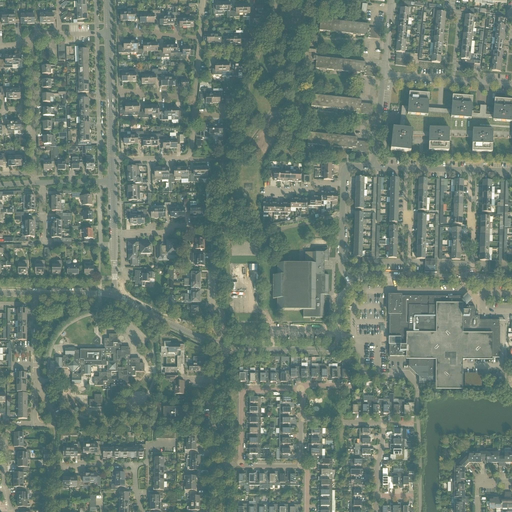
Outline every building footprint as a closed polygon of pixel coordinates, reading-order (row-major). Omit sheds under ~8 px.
[(213,15),(218,15),(223,15),(223,11),(223,3),(216,4),(216,9),(213,9),(213,15)] [(230,12),(230,3),(223,3),(223,11),(227,11),(227,15),(227,18),(230,18),(233,18),(233,12),(230,12)] [(249,5),(242,6),(243,14),(243,17),(249,17),(249,20),(253,20),(253,13),(250,13),(249,5)] [(233,18),(239,18),(239,14),(243,14),(242,6),(236,6),(236,12),(233,12),(233,18)] [(415,7),(405,6),(404,6),(405,7),(405,9),(400,8),(400,15),(412,16),(412,7),(415,7)] [(255,13),(253,13),(253,20),(259,19),(263,18),(263,15),(262,10),(262,7),(255,7),(255,13)] [(39,8),(37,8),(37,12),(37,20),(37,19),(40,19),(40,24),(47,24),(46,12),(38,12),(38,10),(39,10),(39,8)] [(170,12),(167,12),(167,17),(167,25),(174,25),(173,20),(176,19),(176,13),(176,8),(172,8),(173,13),(170,14),(170,12)] [(127,21),(127,13),(127,9),(117,10),(117,16),(120,16),(121,21),(127,21)] [(134,22),(134,21),(134,15),(137,15),(137,9),(131,9),(131,13),(127,13),(127,21),(132,21),(132,22),(134,22)] [(140,9),(137,9),(137,15),(140,15),(140,23),(147,23),(147,15),(147,12),(143,12),(140,12),(140,9)] [(444,19),(445,13),(443,13),(443,10),(438,10),(433,9),(432,18),(436,19),(444,19)] [(14,12),(8,13),(9,25),(15,25),(15,20),(18,19),(18,21),(18,12),(18,10),(14,10),(14,12)] [(51,11),(46,12),(47,24),(54,24),(53,20),(57,20),(56,11),(51,11)] [(147,23),(154,23),(154,17),(157,17),(157,11),(150,11),(151,15),(147,15),(147,23)] [(160,14),(160,11),(157,11),(157,17),(160,17),(160,26),(167,25),(167,17),(163,18),(163,14),(160,14)] [(8,13),(0,12),(0,19),(2,20),(2,25),(9,25),(8,13)] [(27,12),(18,12),(18,21),(18,19),(21,19),(21,24),(28,24),(27,12)] [(37,12),(27,12),(28,24),(34,24),(34,19),(37,19),(37,20),(37,12)] [(180,16),(180,13),(176,13),(176,19),(179,19),(180,28),(186,28),(186,19),(183,20),(183,16),(180,16)] [(475,16),(475,14),(469,13),(468,16),(466,15),(465,22),(474,23),(474,16),(475,16)] [(87,14),(77,14),(77,23),(83,23),(84,23),(84,20),(87,20),(87,14)] [(186,28),(193,27),(193,21),(196,21),(197,16),(190,16),(190,19),(186,19),(186,28)] [(505,26),(506,20),(504,19),(504,17),(499,16),(493,16),(493,19),(495,19),(494,25),(505,26)] [(321,20),(320,31),(368,35),(367,38),(380,39),(381,29),(369,28),(370,24),(321,20)] [(207,32),(207,29),(204,29),(204,35),(207,35),(207,44),(214,43),(214,35),(210,35),(210,32),(207,32)] [(214,43),(221,43),(220,38),(223,37),(223,31),(223,29),(217,29),(217,35),(214,35),(214,43)] [(227,34),(227,31),(223,31),(223,37),(226,37),(227,46),(233,46),(233,34),(227,34)] [(236,34),(235,33),(234,34),(233,34),(233,46),(240,46),(240,40),(243,40),(243,34),(236,34)] [(247,36),(247,34),(243,34),(243,40),(246,40),(246,48),(253,48),(253,40),(250,40),(249,36),(247,36)] [(322,40),(320,62),(345,64),(344,67),(369,70),(371,49),(350,47),(350,43),(322,40)] [(121,54),(131,53),(130,42),(124,42),(124,48),(121,48),(121,54)] [(137,50),(137,42),(130,42),(131,53),(137,53),(137,56),(141,56),(140,50),(137,50)] [(141,56),(147,56),(147,52),(150,52),(150,44),(143,44),(143,50),(140,50),(141,56)] [(157,52),(157,44),(150,44),(150,52),(154,52),(154,55),(157,55),(157,58),(160,58),(160,52),(157,52)] [(163,52),(160,52),(160,58),(167,58),(170,58),(170,54),(170,46),(163,46),(163,52)] [(177,46),(170,46),(170,54),(170,58),(174,58),(177,57),(177,60),(180,60),(180,53),(177,53),(177,46)] [(85,50),(85,47),(78,47),(78,50),(78,56),(88,56),(88,50),(85,50)] [(193,51),(190,51),(190,47),(183,48),(183,53),(180,53),(180,60),(181,60),(186,60),(186,56),(190,56),(193,57),(194,51),(193,51)] [(462,53),(461,59),(463,60),(463,63),(468,63),(474,64),(475,61),(473,60),(474,54),(470,54),(462,53)] [(12,68),(12,56),(5,57),(5,62),(3,62),(2,62),(3,69),(12,68)] [(19,60),(19,56),(12,56),(12,68),(22,68),(22,60),(19,60)] [(212,76),(217,76),(222,75),(222,64),(215,64),(215,70),(212,70),(212,76)] [(229,64),(222,64),(222,75),(222,77),(232,77),(232,71),(229,71),(229,64)] [(235,71),(232,71),(232,77),(238,77),(238,73),(242,73),(245,73),(247,68),(242,68),(242,65),(235,65),(235,71)] [(42,75),(47,74),(50,74),(50,70),(53,70),(53,66),(42,67),(42,75)] [(122,82),(129,82),(129,73),(129,70),(128,70),(128,74),(125,74),(125,70),(119,70),(119,77),(122,76),(122,82)] [(129,73),(129,82),(136,82),(136,76),(139,76),(138,70),(132,70),(129,70),(129,73)] [(142,84),(149,84),(148,76),(148,74),(145,74),(145,70),(142,70),(138,70),(139,76),(142,76),(142,84)] [(149,84),(155,84),(155,78),(158,78),(158,72),(158,70),(153,70),(152,71),(152,76),(148,76),(149,84)] [(162,75),(162,72),(158,72),(158,78),(161,78),(161,87),(168,86),(168,75),(162,75)] [(173,74),(168,75),(168,78),(168,86),(175,86),(175,83),(178,83),(178,80),(178,74),(178,72),(173,72),(173,74)] [(181,76),(181,74),(178,74),(178,80),(181,80),(181,89),(188,89),(188,81),(185,81),(184,76),(181,76)] [(43,89),(48,88),(51,88),(51,84),(53,84),(53,80),(42,81),(43,89)] [(228,85),(222,85),(222,89),(222,92),(223,98),(226,98),(226,105),(233,105),(233,97),(229,97),(229,93),(229,92),(227,92),(226,89),(228,87),(228,85)] [(9,87),(3,87),(4,94),(6,94),(6,96),(7,99),(13,99),(13,90),(9,90),(9,87)] [(17,90),(13,90),(13,99),(20,99),(20,95),(23,95),(23,87),(18,87),(17,87),(17,90)] [(89,93),(88,87),(79,87),(76,87),(77,96),(79,96),(86,96),(86,93),(89,93)] [(203,95),(200,95),(200,100),(203,100),(203,98),(206,98),(206,104),(213,104),(213,95),(213,92),(206,92),(206,89),(203,89),(203,95)] [(213,95),(213,104),(220,104),(220,98),(223,98),(222,92),(213,92),(213,95)] [(429,94),(426,94),(409,93),(408,107),(407,115),(427,117),(428,109),(429,94)] [(53,94),(43,94),(43,103),(48,102),(50,102),(53,102),(53,98),(53,94)] [(86,99),(86,96),(79,96),(79,99),(79,105),(89,105),(89,99),(86,99)] [(471,120),(471,112),(472,98),(452,96),(451,110),(451,119),(471,120)] [(511,123),(511,100),(496,99),(495,114),(494,122),(511,123)] [(316,103),(313,125),(338,127),(337,131),(363,134),(365,112),(343,109),(344,106),(316,103)] [(132,116),(132,104),(125,105),(125,111),(122,111),(122,116),(129,116),(132,116)] [(139,113),(139,104),(132,104),(132,116),(136,116),(139,116),(139,119),(142,119),(142,113),(139,113)] [(159,112),(158,106),(152,107),(152,115),(152,117),(155,117),(155,118),(158,118),(158,121),(162,121),(162,115),(162,112),(159,112)] [(467,138),(472,138),(472,130),(492,131),(492,138),(494,138),(494,136),(497,136),(497,139),(501,139),(501,137),(504,137),(504,139),(508,139),(508,137),(510,137),(510,139),(511,138),(511,123),(494,122),(495,114),(492,113),(492,115),(486,115),(486,113),(487,106),(480,106),(480,112),(480,113),(479,114),(473,114),(473,112),(471,112),(471,120),(451,119),(451,110),(428,109),(427,117),(407,115),(408,107),(402,107),(399,129),(413,130),(412,136),(429,137),(429,129),(449,130),(449,137),(451,137),(451,135),(454,135),(454,137),(458,137),(458,135),(460,135),(460,138),(464,138),(464,136),(467,136),(467,138)] [(142,119),(148,118),(148,115),(152,115),(152,107),(145,107),(145,113),(142,113),(142,119)] [(162,121),(168,121),(168,117),(171,117),(171,109),(164,109),(165,115),(162,115),(162,121)] [(178,112),(178,109),(171,109),(171,117),(171,121),(178,121),(178,123),(181,123),(181,117),(182,117),(182,112),(178,112)] [(5,128),(4,128),(5,135),(11,135),(14,134),(14,131),(14,122),(7,122),(7,126),(7,128),(5,128)] [(21,122),(14,122),(14,131),(14,134),(18,134),(19,134),(24,134),(24,126),(21,126),(21,122)] [(48,122),(43,123),(44,131),(49,130),(51,130),(54,130),(54,123),(54,122),(53,122),(51,122),(48,122)] [(201,138),(206,138),(209,138),(209,135),(218,135),(223,135),(222,129),(226,129),(226,122),(222,122),(222,126),(216,126),(216,127),(215,127),(214,126),(213,126),(212,127),(209,127),(209,124),(201,124),(201,131),(203,131),(203,138),(201,138)] [(410,152),(412,136),(413,130),(399,129),(393,128),(390,150),(410,152)] [(448,151),(449,137),(449,130),(429,129),(429,137),(428,151),(448,151)] [(124,130),(120,130),(121,136),(124,136),(124,144),(131,144),(130,136),(127,136),(127,132),(124,133),(124,130)] [(472,130),(472,138),(472,152),(492,153),(492,138),(492,131),(472,130)] [(137,145),(137,144),(137,138),(140,138),(140,132),(130,132),(130,136),(131,144),(134,144),(134,145),(137,145)] [(144,135),(144,132),(140,132),(140,138),(143,138),(143,147),(150,147),(150,138),(147,138),(147,135),(144,135)] [(368,156),(369,142),(357,141),(358,137),(308,133),(307,145),(352,149),(352,151),(365,152),(365,156),(368,156)] [(150,147),(157,146),(157,141),(160,141),(160,134),(150,135),(150,138),(150,147)] [(163,137),(163,134),(160,134),(160,141),(163,141),(163,149),(170,149),(170,140),(166,141),(166,137),(163,137)] [(170,137),(170,140),(170,149),(177,149),(177,143),(183,143),(183,135),(179,135),(179,137),(170,137)] [(51,136),(44,137),(44,141),(43,141),(43,144),(44,144),(44,145),(50,145),(50,147),(54,147),(56,147),(56,143),(54,143),(53,136),(51,136)] [(78,145),(81,145),(86,145),(86,142),(90,142),(90,136),(80,136),(80,140),(78,140),(78,145)] [(47,156),(43,156),(43,158),(43,160),(43,161),(43,170),(44,170),(44,172),(47,172),(47,170),(51,170),(51,169),(54,168),(54,162),(54,158),(54,147),(50,147),(46,147),(46,151),(51,151),(51,162),(47,162),(47,159),(47,156)] [(56,147),(54,147),(54,158),(58,158),(58,162),(58,165),(58,170),(66,170),(66,165),(66,163),(62,163),(62,159),(60,159),(60,158),(58,158),(58,156),(58,147),(56,147)] [(15,154),(5,154),(6,161),(8,161),(8,163),(9,166),(15,166),(15,154)] [(20,154),(15,154),(15,166),(22,166),(22,162),(25,162),(27,162),(26,154),(25,154),(20,154)] [(86,159),(86,161),(86,165),(86,170),(94,169),(94,158),(86,159)] [(128,174),(139,174),(139,168),(142,167),(142,164),(136,164),(136,167),(128,167),(128,174)] [(171,183),(175,183),(175,180),(181,180),(181,168),(174,169),(174,177),(171,177),(171,183)] [(191,183),(191,176),(188,176),(188,168),(181,168),(181,180),(181,183),(188,183),(191,183)] [(194,176),(191,176),(191,183),(194,183),(197,183),(197,179),(201,179),(200,168),(193,168),(194,175),(194,176)] [(210,176),(208,176),(207,168),(200,168),(201,179),(207,179),(208,185),(211,185),(210,176)] [(152,184),(155,184),(155,181),(162,180),(161,169),(154,169),(155,177),(152,177),(152,184)] [(169,177),(168,169),(161,169),(162,180),(168,180),(168,183),(171,183),(171,177),(169,177)] [(279,182),(279,172),(279,169),(271,169),(270,178),(274,179),(274,181),(279,182)] [(139,181),(139,174),(128,174),(128,181),(136,181),(136,184),(142,184),(142,181),(139,181)] [(128,194),(140,194),(140,187),(143,187),(142,184),(136,184),(136,187),(128,187),(128,194)] [(83,197),(83,193),(72,193),(72,194),(72,198),(80,198),(80,201),(83,201),(83,206),(87,206),(92,206),(92,196),(83,197)] [(197,217),(197,206),(197,202),(190,202),(190,203),(187,203),(187,209),(190,209),(190,217),(197,217)] [(197,217),(204,217),(204,209),(207,209),(207,202),(203,202),(203,206),(197,206),(197,217)] [(158,218),(165,218),(165,210),(168,210),(167,203),(164,203),(164,207),(158,207),(158,218)] [(171,206),(171,203),(167,203),(168,210),(170,210),(171,218),(178,218),(177,206),(171,206)] [(178,218),(185,217),(184,209),(187,209),(187,203),(184,203),(184,206),(177,206),(178,218)] [(151,207),(151,204),(148,204),(148,210),(151,210),(151,218),(158,218),(158,207),(151,207)] [(0,209),(0,222),(2,223),(2,219),(5,219),(5,214),(14,214),(14,213),(14,210),(2,210),(0,209)] [(130,213),(130,210),(127,210),(127,217),(130,217),(130,225),(137,225),(137,213),(130,213)] [(137,225),(144,224),(144,216),(147,216),(147,210),(144,210),(144,213),(137,213),(137,225)] [(81,221),(92,221),(92,213),(81,213),(81,221)] [(52,221),(51,230),(62,230),(62,226),(63,226),(63,221),(72,221),(72,217),(63,217),(59,217),(59,221),(56,221),(52,221)] [(51,230),(51,238),(53,238),(62,238),(62,232),(64,232),(64,230),(62,230),(51,230)] [(81,230),(80,230),(80,234),(81,234),(84,234),(84,239),(84,243),(86,243),(90,243),(90,239),(93,239),(92,230),(87,230),(81,230)] [(192,241),(192,245),(195,245),(195,250),(199,250),(204,250),(204,241),(201,241),(201,240),(201,236),(192,236),(192,241)] [(176,253),(176,246),(176,241),(167,241),(167,247),(162,247),(162,244),(157,244),(157,260),(162,260),(162,256),(168,256),(168,254),(176,253)] [(140,251),(139,242),(129,242),(129,243),(128,243),(128,245),(129,245),(129,246),(128,246),(128,260),(130,260),(131,266),(139,266),(139,257),(137,257),(137,251),(140,251)] [(144,245),(144,242),(139,242),(140,251),(141,251),(141,254),(151,254),(151,245),(144,245)] [(305,253),(305,264),(315,264),(315,276),(324,276),(324,270),(324,264),(324,262),(328,262),(328,260),(328,249),(315,249),(315,251),(315,253),(305,253)] [(204,266),(204,257),(197,257),(197,253),(192,253),(192,263),(195,263),(195,266),(204,266)] [(27,271),(27,266),(27,261),(22,261),(22,265),(18,265),(18,269),(18,274),(26,274),(26,271),(27,271)] [(44,266),(44,261),(39,261),(39,265),(35,265),(35,274),(43,274),(43,271),(44,271),(44,266)] [(61,271),(61,266),(61,261),(56,261),(56,265),(52,265),(52,275),(60,275),(60,271),(61,271)] [(13,266),(13,262),(0,262),(0,266),(0,265),(0,273),(0,274),(0,269),(3,269),(3,266),(13,266)] [(78,275),(78,264),(73,264),(73,263),(70,263),(70,262),(66,262),(66,266),(67,266),(67,267),(67,270),(67,275),(78,275)] [(93,275),(93,263),(84,263),(84,275),(93,275)] [(273,298),(273,299),(277,299),(277,310),(278,310),(281,311),(283,311),(284,311),(285,311),(303,311),(303,318),(308,318),(309,318),(311,318),(311,320),(312,320),(312,321),(313,321),(314,321),(315,321),(315,320),(315,318),(324,318),(324,298),(324,295),(329,295),(329,292),(329,287),(328,287),(328,286),(328,276),(324,276),(315,276),(315,264),(305,264),(299,264),(277,264),(277,265),(278,265),(278,276),(273,276),(273,287),(273,298)] [(154,280),(154,274),(143,273),(144,272),(135,271),(134,278),(133,277),(133,279),(134,279),(134,282),(135,282),(135,286),(145,287),(145,283),(149,283),(149,280),(154,280)] [(200,283),(200,278),(200,273),(195,273),(191,273),(191,278),(191,280),(187,280),(184,280),(184,283),(200,283)] [(389,343),(389,344),(389,356),(399,357),(400,357),(403,357),(404,357),(405,357),(409,357),(409,363),(409,367),(410,369),(417,375),(419,377),(419,378),(419,383),(427,384),(438,384),(438,385),(438,387),(459,387),(459,386),(459,381),(459,377),(459,360),(459,357),(464,357),(467,357),(468,357),(497,357),(499,357),(499,327),(499,321),(499,320),(487,320),(485,320),(484,320),(483,320),(480,320),(479,320),(479,317),(475,317),(475,308),(475,307),(464,307),(467,304),(466,304),(464,302),(463,300),(463,299),(460,296),(456,296),(456,297),(434,297),(408,296),(404,296),(400,296),(390,296),(389,296),(389,297),(389,314),(389,340),(389,341),(389,343)] [(191,313),(192,313),(192,314),(192,315),(194,315),(195,314),(195,313),(198,313),(198,307),(193,307),(187,307),(187,310),(191,311),(191,313)] [(135,376),(136,372),(144,373),(144,364),(140,364),(140,360),(129,360),(129,356),(130,356),(130,348),(122,348),(122,344),(117,344),(117,340),(117,335),(109,335),(109,339),(103,339),(103,340),(105,340),(105,350),(101,350),(80,350),(80,351),(74,351),(74,349),(68,349),(65,349),(65,357),(64,357),(64,359),(55,358),(55,362),(55,368),(67,368),(72,372),(72,385),(78,385),(78,384),(81,384),(81,376),(83,376),(83,375),(91,375),(91,372),(91,366),(107,366),(107,374),(99,374),(99,378),(95,378),(95,386),(103,386),(103,390),(107,390),(107,399),(115,399),(115,395),(120,395),(120,384),(123,384),(123,385),(132,385),(132,376),(135,376)] [(164,347),(164,349),(168,349),(168,354),(175,354),(175,356),(177,356),(177,350),(180,350),(180,352),(180,355),(180,365),(184,365),(184,356),(184,352),(184,345),(180,345),(180,344),(170,344),(171,342),(164,342),(164,347)] [(202,360),(202,357),(198,357),(198,358),(194,358),(194,364),(189,364),(189,371),(202,372),(202,367),(206,367),(206,360),(202,360)] [(311,367),(311,378),(317,378),(318,378),(318,381),(322,381),(322,378),(322,365),(318,365),(318,367),(311,367)] [(324,365),(322,365),(322,378),(329,378),(329,381),(331,381),(332,381),(332,367),(328,367),(326,367),(324,365)] [(291,367),(291,371),(291,378),(291,386),(291,378),(298,378),(298,381),(301,381),(301,367),(291,367)] [(301,367),(301,381),(301,378),(306,378),(308,378),(308,381),(311,381),(311,367),(301,367)] [(342,367),(332,367),(332,381),(332,379),(339,379),(339,382),(342,382),(342,379),(342,367)] [(353,367),(342,367),(342,379),(349,379),(349,382),(353,382),(353,367)] [(242,371),(242,368),(239,368),(239,371),(239,382),(245,382),(245,381),(247,381),(247,385),(250,385),(250,382),(250,371),(242,371)] [(253,371),(253,368),(250,368),(250,371),(250,382),(256,382),(255,382),(255,380),(260,380),(260,371),(253,371)] [(263,371),(263,368),(260,368),(260,371),(260,380),(260,382),(266,383),(266,382),(265,382),(265,380),(267,380),(268,381),(270,381),(270,380),(270,371),(263,371)] [(270,371),(270,380),(270,381),(270,383),(277,383),(277,386),(280,386),(280,371),(270,371)] [(291,386),(291,378),(291,371),(280,371),(280,386),(281,386),(281,383),(288,383),(288,386),(291,386)] [(465,386),(482,386),(482,373),(465,373),(465,386)] [(183,394),(183,389),(184,389),(184,381),(178,381),(174,381),(174,394),(183,394)] [(383,400),(383,414),(390,414),(390,417),(393,417),(394,417),(393,417),(393,414),(394,403),(394,400),(394,394),(389,394),(389,400),(388,400),(384,400),(383,400)] [(102,408),(102,395),(94,395),(94,400),(89,400),(89,408),(102,408)] [(261,408),(261,403),(261,398),(250,398),(249,404),(252,404),(252,408),(249,408),(261,408)] [(277,408),(279,408),(291,408),(294,408),(294,405),(291,405),(291,403),(291,398),(279,398),(279,403),(279,405),(278,405),(277,407),(277,408)] [(373,417),(373,414),(373,403),(373,400),(363,400),(363,403),(363,412),(363,414),(369,414),(368,414),(368,412),(369,412),(369,417),(373,417)] [(383,414),(383,400),(378,400),(378,403),(373,403),(373,414),(380,414),(380,417),(383,417),(383,414)] [(404,417),(404,414),(404,403),(404,401),(399,401),(399,403),(394,403),(393,414),(400,414),(400,417),(404,417)] [(363,412),(363,403),(352,403),(352,414),(358,414),(358,412),(363,412)] [(414,417),(414,403),(404,403),(404,414),(411,414),(411,417),(414,417)] [(185,420),(185,408),(180,408),(173,407),(173,404),(156,404),(156,412),(155,412),(155,423),(168,423),(168,420),(185,420)] [(260,418),(261,408),(249,408),(249,414),(252,414),(252,418),(249,418),(260,418)] [(291,414),(291,408),(279,408),(279,418),(290,419),(290,418),(288,418),(288,414),(291,414)] [(260,429),(260,418),(249,418),(249,424),(252,424),(252,425),(246,425),(246,428),(249,429),(260,429)] [(290,424),(290,419),(279,418),(279,429),(288,429),(288,424),(290,424)] [(260,439),(260,429),(249,429),(249,436),(246,436),(246,439),(249,439),(260,439)] [(276,429),(276,434),(279,434),(279,439),(288,439),(288,435),(290,435),(290,429),(288,429),(279,429),(276,429)] [(322,439),(322,434),(322,429),(311,429),(311,435),(311,434),(313,434),(313,439),(311,439),(322,439)] [(359,434),(359,440),(370,440),(373,440),(373,436),(370,436),(370,435),(370,429),(359,429),(359,434)] [(404,440),(406,440),(406,430),(393,429),(393,437),(390,437),(390,440),(393,440),(404,440)] [(13,430),(13,434),(14,434),(14,440),(23,440),(23,437),(23,434),(25,434),(25,430),(13,430)] [(197,437),(197,433),(185,433),(185,436),(187,436),(187,444),(196,444),(196,437),(197,437)] [(260,439),(249,439),(249,445),(249,446),(246,446),(246,449),(249,449),(260,449),(260,439)] [(290,445),(290,439),(288,439),(279,439),(279,449),(290,449),(293,449),(293,446),(288,446),(288,445),(290,445)] [(322,450),(322,439),(311,439),(311,446),(308,446),(308,450),(308,449),(311,449),(322,450)] [(26,450),(26,444),(23,444),(23,440),(14,440),(14,447),(17,447),(17,450),(26,450)] [(355,446),(355,450),(368,450),(368,445),(370,445),(370,440),(359,440),(359,445),(358,445),(355,447),(355,446)] [(404,450),(404,440),(393,440),(393,446),(395,446),(395,447),(390,447),(390,450),(393,450),(404,450)] [(60,455),(60,459),(63,459),(63,458),(70,458),(70,448),(66,448),(66,445),(66,444),(65,443),(65,442),(64,442),(63,443),(62,444),(62,445),(60,445),(60,451),(60,452),(60,455)] [(80,455),(80,442),(78,442),(78,445),(74,445),(74,448),(70,448),(70,458),(77,458),(77,455),(80,455)] [(90,454),(90,444),(83,444),(83,442),(80,442),(80,455),(83,455),(83,454),(90,454)] [(90,444),(90,454),(97,454),(97,455),(100,455),(100,447),(100,446),(100,443),(97,443),(97,444),(94,444),(90,444)] [(196,450),(196,444),(187,444),(186,450),(185,450),(185,453),(187,454),(197,454),(197,450),(196,450)] [(111,458),(111,459),(113,459),(113,458),(115,458),(119,458),(119,449),(119,445),(111,445),(111,449),(111,458)] [(145,449),(145,445),(135,445),(135,449),(135,458),(135,459),(137,459),(137,458),(143,458),(143,449),(145,449)] [(100,447),(100,455),(103,455),(103,459),(105,459),(105,458),(111,458),(111,449),(103,449),(103,447),(103,446),(100,446),(100,447)] [(119,458),(119,459),(121,459),(121,458),(127,458),(127,449),(127,447),(124,447),(123,449),(119,449),(119,458)] [(135,458),(135,449),(127,449),(127,458),(127,459),(129,459),(129,458),(135,458)] [(246,459),(260,460),(260,454),(263,454),(263,449),(260,449),(249,449),(249,454),(249,456),(246,456),(246,459)] [(293,460),(293,456),(290,456),(290,449),(279,449),(279,460),(293,460)] [(322,460),(322,450),(311,449),(311,456),(308,456),(308,460),(321,460),(322,460)] [(484,462),(484,449),(481,449),(481,453),(476,453),(476,452),(475,452),(475,463),(481,463),(481,462),(484,462)] [(493,463),(493,452),(493,449),(484,449),(484,462),(487,462),(487,463),(493,463)] [(502,454),(502,467),(505,467),(505,463),(511,463),(511,452),(511,449),(505,449),(505,453),(505,454),(502,454)] [(17,450),(17,454),(18,454),(18,455),(18,460),(27,460),(30,460),(30,453),(29,453),(29,450),(26,450),(17,450)] [(355,450),(355,454),(356,455),(359,455),(359,460),(362,460),(368,460),(368,456),(370,456),(370,450),(368,450),(355,450)] [(390,457),(390,461),(395,461),(404,461),(404,453),(404,450),(393,450),(393,457),(390,457)] [(467,465),(469,463),(475,463),(475,452),(474,452),(474,453),(469,453),(469,454),(465,454),(461,459),(467,465)] [(494,453),(494,452),(493,452),(493,463),(499,463),(499,467),(502,467),(502,454),(500,454),(500,453),(494,453)] [(186,459),(186,464),(200,464),(200,457),(197,457),(197,454),(187,454),(187,459),(186,459)] [(163,466),(163,458),(155,458),(155,464),(153,464),(153,466),(155,466),(163,466)] [(454,473),(465,473),(465,468),(467,465),(461,459),(456,464),(456,467),(455,467),(455,472),(454,472),(454,473)] [(17,467),(17,470),(26,470),(29,470),(29,467),(27,467),(27,465),(27,460),(18,460),(18,467),(17,467)] [(332,470),(332,460),(322,460),(321,460),(321,466),(323,466),(323,467),(318,467),(318,470),(321,470),(332,470)] [(350,470),(362,470),(360,470),(360,466),(362,466),(362,460),(359,460),(351,460),(351,470),(350,470)] [(187,473),(197,474),(197,471),(200,471),(200,464),(186,464),(186,467),(187,467),(187,473)] [(153,472),(153,474),(155,474),(163,474),(163,472),(166,472),(166,466),(163,466),(155,466),(155,472),(153,472)] [(382,477),(382,486),(388,486),(388,484),(389,484),(389,485),(389,489),(393,489),(393,486),(393,477),(387,477),(387,469),(382,469),(382,476),(385,476),(385,477),(382,477)] [(14,473),(14,480),(23,480),(24,479),(24,477),(23,477),(23,476),(26,476),(26,470),(17,470),(17,473),(14,473)] [(124,480),(124,473),(122,473),(122,470),(112,470),(112,476),(115,476),(115,480),(124,480)] [(321,470),(321,477),(318,477),(318,480),(321,480),(332,480),(334,480),(335,470),(332,470),(321,470)] [(351,476),(351,481),(362,481),(365,481),(365,480),(364,480),(364,478),(365,478),(365,477),(362,477),(362,474),(363,474),(363,473),(362,473),(362,470),(350,470),(350,476),(351,476)] [(249,486),(249,475),(249,472),(246,472),(246,475),(238,475),(238,486),(243,486),(243,489),(246,489),(246,493),(246,495),(249,495),(249,486)] [(259,475),(259,472),(256,472),(256,475),(249,475),(249,486),(259,486),(259,475)] [(259,475),(259,486),(265,486),(265,488),(268,488),(269,488),(269,486),(270,475),(270,472),(269,472),(267,472),(266,475),(265,475),(259,475)] [(269,486),(269,488),(272,488),(272,486),(280,486),(280,475),(280,472),(277,472),(277,475),(275,475),(270,475),(269,486)] [(290,472),(287,472),(287,477),(285,477),(285,475),(286,475),(280,475),(280,486),(290,486),(290,475),(290,472)] [(300,486),(300,472),(297,472),(297,477),(295,477),(295,475),(296,475),(290,475),(290,486),(300,486)] [(393,475),(393,477),(393,486),(400,486),(400,489),(403,489),(403,486),(403,475),(403,472),(402,472),(393,472),(393,475)] [(197,477),(197,474),(187,473),(184,473),(184,477),(186,477),(186,483),(195,484),(195,477),(197,477)] [(450,478),(448,482),(451,482),(464,482),(464,480),(465,480),(465,473),(454,473),(454,475),(455,475),(455,479),(453,479),(450,478)] [(80,476),(80,486),(90,486),(90,483),(90,474),(83,474),(83,477),(80,476)] [(100,486),(100,482),(100,477),(97,477),(97,474),(90,474),(90,483),(94,483),(94,486),(100,486)] [(163,482),(163,474),(155,474),(154,480),(153,480),(153,482),(154,482),(163,482)] [(413,484),(413,475),(403,475),(403,486),(409,486),(409,484),(413,484)] [(60,476),(60,489),(63,489),(63,487),(66,487),(70,487),(70,478),(63,478),(63,476),(60,476)] [(70,478),(70,487),(74,487),(77,487),(77,489),(80,489),(80,486),(80,476),(77,476),(77,478),(70,478)] [(26,490),(26,484),(23,484),(23,480),(14,480),(14,487),(16,487),(16,490),(26,490)] [(111,486),(111,490),(113,490),(118,490),(126,490),(126,487),(124,487),(124,480),(115,480),(115,484),(115,486),(111,486)] [(332,491),(332,480),(321,480),(321,486),(323,486),(323,491),(332,491)] [(348,485),(348,491),(351,491),(362,491),(365,491),(365,487),(363,488),(363,486),(362,486),(362,484),(362,483),(362,481),(351,481),(351,485),(348,485)] [(153,488),(153,493),(162,493),(162,491),(163,491),(163,488),(167,488),(167,482),(163,482),(154,482),(154,488),(153,488)] [(451,491),(454,491),(465,491),(465,485),(464,485),(464,482),(451,482),(451,491)] [(195,490),(195,484),(186,483),(186,490),(184,490),(184,494),(187,494),(187,493),(197,493),(197,490),(195,490)] [(16,490),(16,494),(18,494),(18,500),(27,500),(29,500),(29,490),(26,490),(16,490)] [(130,495),(130,493),(126,493),(126,490),(118,490),(118,493),(119,493),(119,501),(130,501),(128,501),(128,495),(130,495)] [(317,498),(317,501),(321,501),(332,501),(332,500),(332,491),(323,491),(321,491),(321,497),(321,498),(317,498)] [(365,501),(365,498),(362,498),(362,491),(351,491),(351,501),(362,501),(365,501)] [(452,500),(456,500),(469,500),(469,497),(465,497),(465,491),(454,491),(454,493),(455,493),(455,498),(453,498),(452,498),(452,500)] [(162,500),(162,493),(153,493),(153,496),(150,496),(150,503),(160,503),(160,500),(162,500)] [(199,504),(199,497),(197,497),(197,493),(187,493),(187,494),(187,500),(190,500),(190,504),(199,504)] [(249,505),(248,511),(258,511),(259,505),(259,498),(258,498),(259,496),(256,496),(256,498),(256,505),(249,505)] [(30,510),(30,504),(27,504),(27,500),(18,500),(18,507),(20,507),(20,510),(30,510)] [(469,504),(469,500),(456,500),(452,500),(452,503),(455,503),(455,508),(454,508),(454,509),(465,509),(465,504),(469,504)] [(332,511),(332,501),(321,501),(321,507),(323,507),(323,508),(318,508),(318,511),(321,511),(332,511)] [(351,501),(350,511),(362,511),(363,511),(365,511),(365,508),(363,508),(362,508),(362,507),(362,501),(351,501)] [(162,511),(163,503),(160,503),(150,503),(150,510),(153,510),(153,511),(162,511)]
